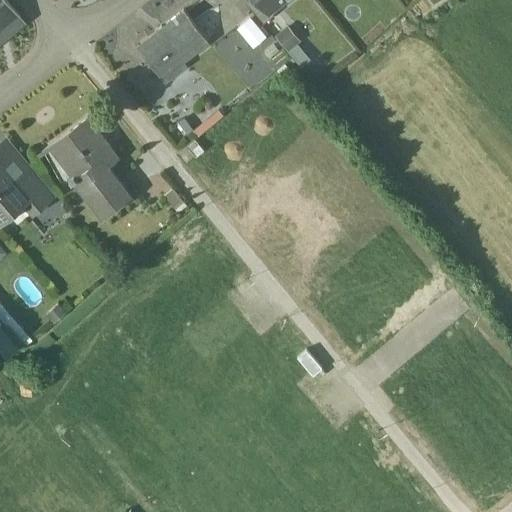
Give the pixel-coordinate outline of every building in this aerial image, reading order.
[(8,0),(0,0),(0,38),(1,38),(0,36),(0,31),(21,14),(8,0)] [(260,0),(244,0),(245,0),(262,21),(273,12),(271,9),(269,10),(260,0)] [(281,0),(260,0),(269,10),(271,9),(281,0)] [(185,11),(156,33),(154,31),(137,44),(160,75),(206,40),(185,11)] [(118,155),(87,114),(49,144),(72,173),(66,178),(68,181),(72,178),(101,216),(130,193),(107,164),(118,155)] [(195,138),(186,144),(195,155),(203,148),(195,138)] [(16,178),(0,159),(0,207),(11,198),(16,205),(25,197),(29,194),(16,178)] [(31,165),(16,178),(29,194),(25,197),(33,208),(53,192),(31,165)]
